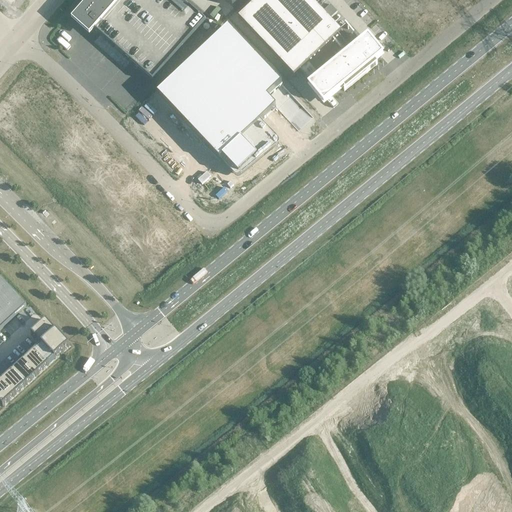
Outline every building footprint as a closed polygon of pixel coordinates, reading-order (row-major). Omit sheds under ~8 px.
[(177,9),(166,0),(90,0),(71,21),(89,37),(94,31),(152,82),(206,22),(189,8),(189,9),(183,3),(177,9)] [(377,65),(375,62),(383,56),(368,38),(361,44),(357,40),(357,41),(360,45),(351,52),(338,36),(341,33),(310,0),(258,0),(238,19),(294,78),(300,72),(311,85),(309,87),(324,104),(343,88),(345,90),(343,91),(344,92),(377,65)] [(228,28),(157,95),(219,161),(222,158),(238,175),(271,144),(255,127),(276,108),(267,98),(282,85),(228,28)] [(0,331),(26,306),(0,278),(0,331)] [(45,321),(31,334),(41,346),(56,333),(45,321)] [(41,346),(35,351),(49,366),(69,347),(56,333),(41,346)] [(35,351),(24,362),(37,376),(49,366),(35,351)] [(24,362),(12,372),(26,387),(37,376),(24,362)] [(12,372),(1,382),(14,397),(26,387),(12,372)] [(1,382),(0,383),(0,404),(3,408),(14,397),(1,382)]
